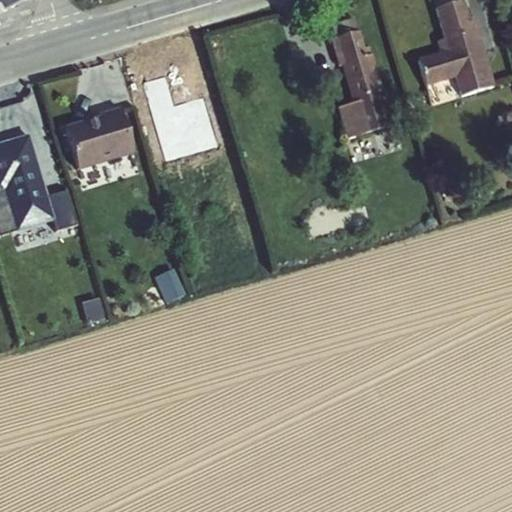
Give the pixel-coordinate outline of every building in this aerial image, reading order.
[(0,0),(0,12),(24,0),(0,0)] [(439,54),(416,61),(424,88),(453,79),(459,99),(492,88),(472,21),(467,23),(461,2),(433,10),(442,40),(435,42),(439,54)] [(328,41),(357,32),(353,19),(328,26),(328,41)] [(357,32),(328,41),(335,68),(340,66),(351,105),(336,108),(344,140),(391,127),(384,105),(378,107),(374,93),(381,91),(370,56),(364,58),(357,32)] [(97,119),(62,129),(75,173),(132,156),(118,110),(97,116),(97,119)] [(47,200),(41,183),(27,136),(0,143),(0,193),(1,193),(14,233),(53,222),(47,200)] [(41,183),(47,200),(49,199),(61,237),(76,232),(65,194),(54,197),(49,181),(41,183)] [(174,271),(154,280),(166,307),(186,298),(174,271)]
